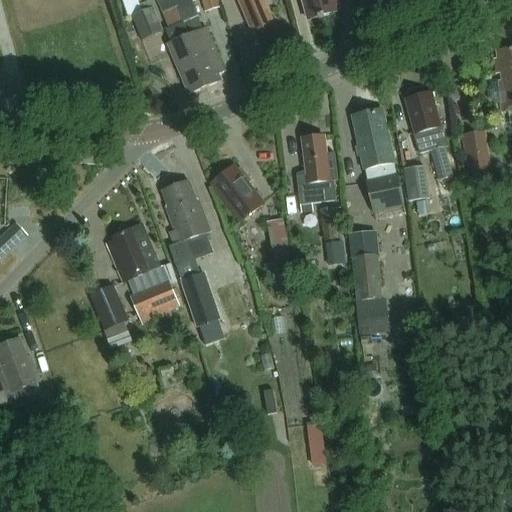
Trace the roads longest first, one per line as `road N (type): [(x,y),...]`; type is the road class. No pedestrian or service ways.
road 1 (secondary): [(157,136),(228,120),(481,0)]
road 2 (unclassified): [(0,299),(99,191),(137,168),(157,136)]
road 3 (secondary): [(157,136),(0,127)]
